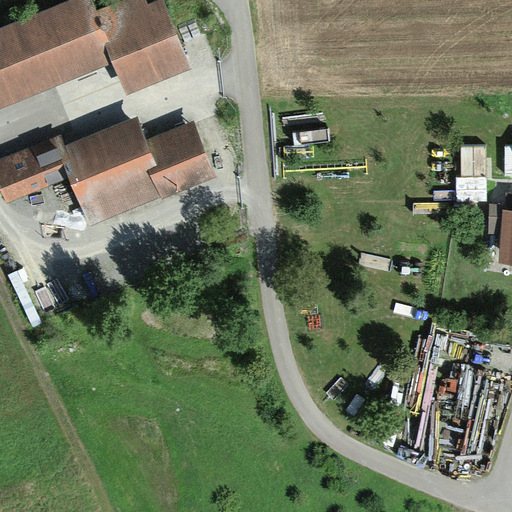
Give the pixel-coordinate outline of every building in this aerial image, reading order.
[(94,0),(51,0),(0,21),(0,102),(113,56),(127,88),(192,61),(166,0),(113,0),(97,7),(94,0)] [(91,221),(215,171),(192,115),(148,133),(138,108),(65,138),(62,129),(0,154),(0,183),(6,198),(70,172),(91,221)] [(494,174),(511,175),(511,144),(495,144),(494,174)] [(457,199),(486,198),(485,174),(456,175),(457,199)] [(511,202),(505,202),(501,255),(511,255),(511,202)]
